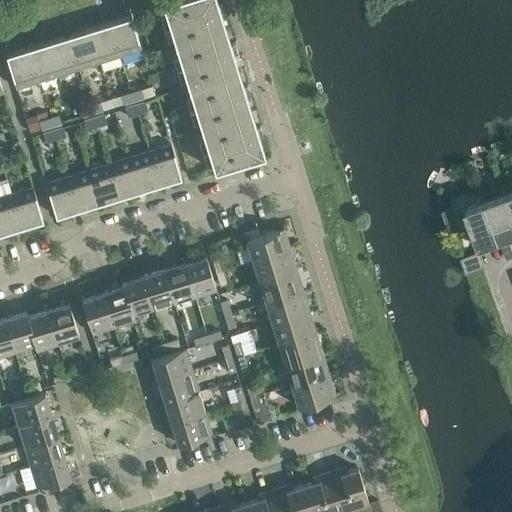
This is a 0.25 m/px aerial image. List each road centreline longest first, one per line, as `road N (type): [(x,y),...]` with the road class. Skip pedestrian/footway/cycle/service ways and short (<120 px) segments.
road 1 (residential): [(0,282),(53,265),(78,245),(263,188)]
road 2 (residential): [(98,511),(351,435)]
